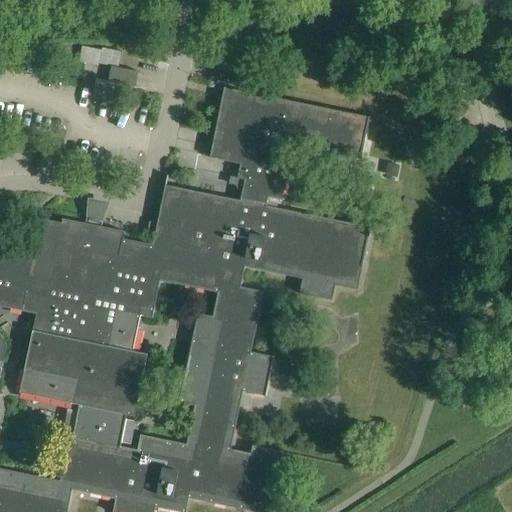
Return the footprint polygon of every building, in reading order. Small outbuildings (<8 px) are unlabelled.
[(82,47),(79,63),(99,67),(99,65),(102,52),(82,47)] [(99,65),(119,69),(122,54),(102,49),(102,52),(99,65)] [(93,96),(113,99),(116,84),(109,82),(96,80),(93,96)] [(273,511),(286,454),(254,447),(252,455),(232,451),(244,392),(267,397),(275,358),(252,353),(264,292),(241,287),(245,267),(303,279),(300,294),(333,301),(336,286),(358,290),(359,290),(363,267),(371,229),(266,208),(268,199),(283,202),(294,147),(361,160),(369,118),(224,88),(223,91),(222,97),(209,158),(240,164),(237,179),(244,180),(240,201),(166,186),(158,224),(150,223),(148,235),(155,237),(153,246),(124,240),(125,232),(103,227),(110,209),(91,205),(88,204),(87,224),(63,220),(62,224),(41,220),(36,242),(34,253),(0,246),(0,511),(68,511),(73,491),(117,500),(114,511),(155,511),(156,508),(175,511),(186,511),(189,499),(252,511),(273,511)] [(388,164),(385,176),(397,179),(400,167),(388,164)]
